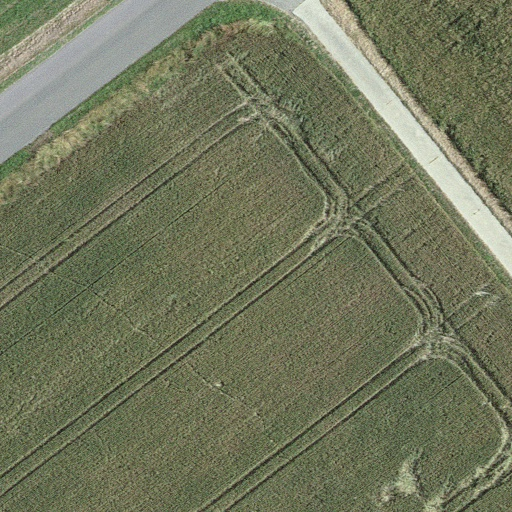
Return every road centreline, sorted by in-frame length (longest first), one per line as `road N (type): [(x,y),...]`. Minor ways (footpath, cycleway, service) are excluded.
road 1 (track): [(297,0),(511,261)]
road 2 (tertiary): [(0,126),(168,0)]
